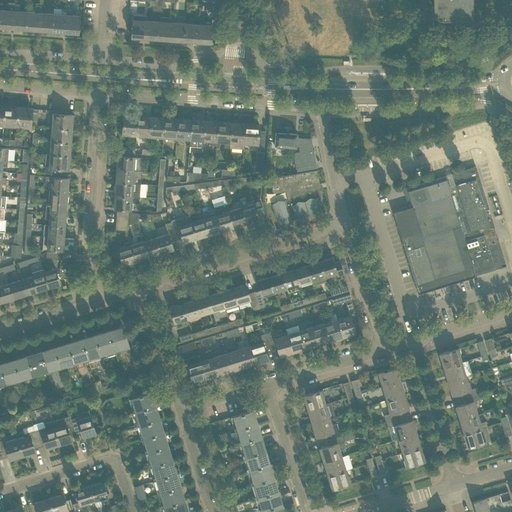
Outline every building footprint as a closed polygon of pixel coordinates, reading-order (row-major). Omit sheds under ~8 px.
[(350,21),(368,21),(368,0),(333,0),(333,4),(337,4),(337,14),(350,15),(350,21)] [(435,0),(436,13),(441,13),(441,18),(454,18),(454,21),(470,20),(468,0),(435,0)] [(8,3),(8,10),(0,9),(0,10),(0,27),(7,28),(7,29),(12,30),(14,5),(14,4),(8,3)] [(17,28),(25,29),(27,12),(19,11),(19,4),(14,4),(12,29),(17,30),(17,28)] [(34,31),(38,31),(40,6),(35,5),(35,13),(27,12),(25,29),(34,29),(34,31)] [(60,33),(65,33),(67,10),(61,9),(61,15),(53,14),(52,31),(60,31),(60,33)] [(72,10),(67,10),(65,33),(69,34),(70,32),(77,33),(78,33),(80,16),(79,16),(71,15),(72,10)] [(40,12),(38,32),(43,32),(43,30),(52,31),(53,14),(40,12)] [(140,39),(144,39),(146,21),(146,15),(133,14),(131,37),(132,37),(140,37),(140,39)] [(211,36),(217,36),(218,20),(211,20),(211,25),(198,25),(197,43),(202,43),(202,42),(210,42),(210,43),(211,43),(211,36)] [(149,38),(158,39),(159,22),(146,21),(144,39),(149,40),(149,38)] [(166,41),(171,41),(172,23),(159,22),(158,39),(166,39),(166,41)] [(176,40),(184,41),(185,24),(172,23),(171,41),(175,41),(176,40)] [(192,43),(197,43),(198,25),(185,24),(184,41),(192,41),(192,43)] [(18,107),(4,106),(3,125),(17,126),(18,107)] [(32,108),(18,107),(17,126),(30,127),(30,126),(32,109),(32,108)] [(53,123),(53,127),(72,129),(72,128),(71,128),(72,115),(73,116),(73,115),(54,113),(53,123)] [(136,134),(137,116),(124,115),(122,133),(132,134),(136,134)] [(137,116),(136,134),(149,135),(151,117),(137,116)] [(164,118),(151,117),(149,135),(163,136),(164,118)] [(178,119),(164,118),(163,136),(176,137),(178,119)] [(178,119),(176,137),(190,138),(191,120),(178,119)] [(191,120),(190,138),(189,146),(203,147),(203,139),(205,120),(191,120)] [(203,139),(210,140),(209,144),(217,145),(217,140),(218,121),(205,120),(203,139)] [(232,122),(218,121),(217,140),(225,141),(224,147),(230,147),(232,122)] [(232,122),(230,147),(230,148),(243,149),(244,142),(245,123),(232,122)] [(245,123),(244,142),(257,143),(257,149),(264,149),(265,131),(258,131),(259,124),(245,123)] [(52,141),(71,142),(70,141),(71,129),(72,129),(53,127),(52,141)] [(297,173),(314,170),(313,165),(316,164),(311,139),(297,138),(297,134),(275,132),(274,146),(299,148),(299,152),(293,153),(296,168),(297,173)] [(52,141),(51,154),(70,155),(69,155),(70,142),(71,142),(52,141)] [(46,154),(44,173),(66,175),(67,169),(69,169),(69,168),(68,168),(69,156),(70,156),(70,155),(51,154),(46,154)] [(135,157),(128,156),(118,156),(117,169),(134,170),(135,157)] [(174,176),(173,182),(179,182),(180,182),(182,182),(186,182),(187,182),(187,177),(188,172),(188,169),(174,168),(174,171),(174,176)] [(134,170),(117,169),(116,182),(140,184),(141,171),(134,170)] [(272,178),(272,190),(272,191),(272,192),(273,192),(274,192),(275,192),(288,189),(291,198),(288,199),(284,200),(273,204),(272,204),(278,223),(279,223),(290,220),(297,218),(320,210),(319,206),(321,205),(322,205),(322,204),(323,204),(323,203),(320,190),(320,189),(317,190),(316,184),(319,184),(319,183),(316,170),(272,178)] [(407,191),(412,207),(395,212),(418,289),(446,281),(474,273),(474,272),(501,264),(493,237),(473,171),(453,177),(456,185),(449,187),(446,179),(407,191)] [(187,177),(187,182),(194,181),(194,178),(201,179),(201,173),(188,172),(187,177)] [(47,188),(49,188),(67,190),(68,178),(52,177),(52,182),(48,182),(47,188)] [(140,184),(116,182),(115,195),(139,197),(140,184)] [(67,190),(49,188),(48,200),(51,201),(66,202),(67,190)] [(139,197),(115,195),(114,208),(130,210),(131,202),(138,203),(139,197)] [(212,199),(214,206),(227,202),(225,195),(212,199)] [(253,200),(246,202),(244,197),(239,199),(241,207),(246,223),(259,219),(257,214),(263,212),(260,202),(260,200),(254,202),(253,200)] [(66,202),(51,201),(50,206),(46,206),(45,212),(65,214),(66,202)] [(226,203),(214,207),(214,208),(221,231),(234,227),(229,211),(226,203)] [(246,223),(241,207),(229,211),(234,227),(246,223)] [(221,231),(214,208),(202,212),(204,218),(209,235),(221,231)] [(65,214),(45,212),(45,219),(49,219),(49,225),(64,226),(65,214)] [(116,218),(116,223),(127,225),(137,222),(137,220),(137,219),(137,218),(138,214),(138,213),(128,212),(128,218),(116,218)] [(190,222),(188,215),(183,217),(175,220),(175,219),(170,221),(171,222),(176,240),(182,239),(183,242),(196,239),(191,222),(190,222)] [(204,218),(191,222),(196,239),(209,235),(204,218)] [(165,224),(168,234),(156,237),(161,253),(173,250),(171,242),(176,240),(171,222),(165,224)] [(44,224),(43,236),(63,238),(64,226),(49,225),(44,224)] [(63,238),(43,236),(42,250),(41,250),(41,251),(47,249),(63,250),(63,238)] [(156,237),(143,241),(148,257),(161,253),(156,237)] [(148,257),(143,241),(130,245),(135,261),(148,257)] [(118,249),(117,246),(111,247),(115,259),(120,257),(122,265),(135,261),(130,245),(129,242),(124,243),(125,247),(118,249)] [(11,244),(11,252),(21,253),(21,248),(21,245),(16,245),(13,244),(11,244)] [(339,261),(334,263),(332,257),(319,261),(324,277),(336,273),(337,276),(343,274),(339,261)] [(324,277),(319,261),(307,265),(312,281),(313,286),(325,282),(324,277)] [(312,281),(307,265),(294,269),(299,285),(312,281)] [(38,274),(32,276),(37,291),(48,288),(43,269),(37,271),(38,274)] [(43,269),(48,288),(60,284),(55,269),(44,272),(43,269)] [(294,269),(281,273),(286,289),(299,285),(294,269)] [(281,273),(269,276),(274,293),(286,289),(281,273)] [(37,291),(32,276),(21,280),(25,295),(37,291)] [(259,290),(254,292),(258,308),(264,306),(261,296),(274,293),(269,276),(256,280),(259,290)] [(21,280),(9,283),(14,298),(25,295),(21,280)] [(9,283),(0,286),(0,294),(3,304),(7,302),(7,300),(14,298),(9,283)] [(245,284),(233,288),(237,304),(249,300),(252,309),(258,308),(254,292),(248,293),(245,284)] [(345,286),(335,288),(329,290),(331,296),(347,291),(345,286)] [(237,304),(233,288),(220,291),(225,307),(237,304)] [(220,291),(207,295),(212,311),(215,321),(219,320),(218,316),(220,312),(226,311),(225,307),(220,291)] [(207,295),(195,299),(200,315),(212,311),(207,295)] [(318,300),(316,295),(303,299),(305,304),(318,300)] [(343,296),(333,299),(331,299),(333,305),(344,302),(343,296)] [(200,315),(195,299),(182,303),(187,319),(200,315)] [(303,299),(291,303),(292,308),(305,304),(303,299)] [(343,317),(337,319),(343,336),(355,333),(351,318),(356,316),(352,302),(346,304),(347,308),(341,309),(343,317)] [(182,303),(169,307),(171,313),(166,315),(169,327),(176,325),(175,322),(187,319),(182,303)] [(292,308),(291,303),(277,307),(279,312),(292,308)] [(241,318),(229,322),(230,327),(242,324),(241,318)] [(337,319),(325,323),(330,340),(343,336),(337,319)] [(229,322),(216,325),(218,331),(230,327),(229,322)] [(325,323),(312,327),(317,344),(330,340),(325,323)] [(216,325),(203,329),(205,335),(218,331),(216,325)] [(109,330),(108,330),(115,352),(115,349),(125,346),(126,350),(129,349),(129,348),(122,326),(121,326),(122,327),(109,330)] [(305,348),(299,331),(298,326),(285,330),(287,335),(292,352),(305,348)] [(317,344),(312,327),(299,331),(305,348),(317,344)] [(203,329),(190,333),(192,339),(205,335),(203,329)] [(95,334),(104,364),(107,363),(107,362),(108,361),(108,360),(109,360),(110,360),(110,359),(111,359),(112,360),(113,360),(114,361),(118,360),(115,352),(108,330),(108,331),(95,335),(95,334)] [(292,352),(287,335),(280,337),(279,335),(273,337),(272,332),(266,333),(270,345),(276,343),(280,356),(292,352)] [(190,333),(188,334),(179,337),(180,342),(192,339),(190,333)] [(270,345),(266,333),(261,335),(262,340),(256,342),(257,344),(250,346),(255,363),(268,359),(264,347),(270,345)] [(81,338),(88,361),(90,368),(104,364),(95,334),(94,334),(94,335),(82,339),(81,338)] [(68,342),(74,365),(75,365),(74,362),(85,358),(86,362),(88,361),(81,338),(81,339),(68,343),(68,342)] [(494,350),(494,348),(491,338),(485,340),(488,352),(494,350)] [(194,341),(192,342),(182,345),(184,351),(195,347),(194,341)] [(486,353),(485,350),(482,341),(476,343),(480,354),(486,353)] [(54,346),(61,369),(60,366),(71,363),(72,366),(75,365),(74,365),(68,342),(67,342),(67,343),(54,347),(54,346)] [(41,350),(40,350),(47,373),(48,374),(61,370),(61,369),(54,346),(54,348),(41,352),(41,350)] [(255,363),(250,346),(238,349),(243,367),(255,363)] [(461,355),(459,348),(440,354),(444,368),(461,362),(459,355),(461,355)] [(243,367),(238,349),(225,353),(230,371),(243,367)] [(27,355),(34,377),(33,374),(44,371),(45,375),(48,374),(47,373),(40,350),(40,351),(27,355)] [(204,352),(207,359),(200,361),(205,378),(218,375),(212,357),(209,350),(204,352)] [(230,371),(225,353),(212,357),(218,375),(230,371)] [(13,359),(20,381),(19,378),(30,375),(31,379),(34,378),(34,377),(27,355),(26,355),(27,356),(14,359),(13,359)] [(0,363),(0,364),(7,385),(6,382),(17,379),(18,383),(21,382),(20,381),(13,359),(13,360),(0,364),(0,363)] [(193,363),(193,361),(187,363),(192,382),(205,378),(200,361),(193,363)] [(461,362),(444,368),(448,381),(465,376),(461,362)] [(396,367),(376,373),(379,380),(380,380),(382,386),(400,381),(396,367)] [(465,376),(448,381),(452,395),(465,391),(466,397),(478,393),(476,387),(471,389),(469,383),(467,383),(465,376)] [(97,391),(103,389),(100,379),(94,381),(96,385),(97,391)] [(360,391),(359,389),(357,379),(351,381),(354,393),(360,391)] [(400,381),(382,386),(387,400),(404,395),(400,381)] [(348,382),(342,384),(346,395),(352,394),(348,382)] [(97,391),(96,385),(87,387),(89,393),(97,391)] [(325,397),(322,390),(303,396),(308,410),(325,405),(322,397),(325,397)] [(139,395),(128,399),(133,413),(156,406),(156,405),(155,405),(151,393),(152,392),(151,392),(139,395)] [(478,393),(466,397),(468,402),(455,406),(460,420),(477,415),(475,408),(477,407),(475,401),(480,399),(478,393)] [(389,407),(387,408),(389,414),(384,416),(386,422),(397,418),(396,412),(408,409),(404,395),(387,400),(389,407)] [(325,405),(308,410),(312,423),(329,418),(335,416),(330,403),(325,405)] [(133,413),(131,413),(135,427),(137,426),(160,419),(159,419),(155,406),(156,406),(133,413)] [(76,418),(71,419),(76,436),(81,434),(82,437),(95,433),(88,410),(75,414),(76,418)] [(235,431),(258,424),(253,410),(230,417),(235,431)] [(477,415),(460,420),(464,434),(481,429),(486,427),(487,427),(485,422),(479,423),(477,415)] [(11,417),(10,418),(12,422),(16,424),(19,417),(16,416),(11,417)] [(64,417),(51,421),(59,445),(71,441),(70,437),(76,436),(71,419),(65,421),(64,417)] [(331,425),(329,418),(312,423),(316,437),(328,433),(330,438),(342,435),(340,429),(338,430),(336,424),(331,425)] [(399,424),(397,418),(386,422),(388,428),(393,426),(395,432),(397,432),(399,439),(416,434),(412,420),(399,424)] [(160,419),(137,426),(141,440),(164,433),(164,432),(163,433),(159,420),(160,419)] [(44,424),(45,427),(34,431),(39,447),(45,445),(46,449),(59,445),(51,421),(44,424)] [(507,422),(501,424),(505,436),(511,434),(507,422)] [(262,437),(258,424),(235,431),(239,444),(262,437)] [(39,447),(34,431),(33,426),(22,429),(23,431),(15,433),(22,456),(35,452),(34,449),(39,447)] [(464,434),(468,448),(490,441),(486,427),(481,429),(464,434)] [(342,435),(330,438),(332,444),(319,448),(324,463),(341,457),(339,450),(346,447),(344,441),(354,438),(353,432),(342,435)] [(22,456),(15,433),(0,437),(0,448),(3,458),(9,456),(10,460),(22,456)] [(164,433),(141,440),(145,453),(146,453),(168,446),(167,446),(163,433),(164,433)] [(420,447),(416,434),(399,439),(403,453),(420,447)] [(266,451),(262,437),(239,444),(243,458),(266,451)] [(168,446),(146,453),(146,454),(149,453),(152,462),(148,463),(149,467),(150,467),(172,460),(172,459),(172,460),(168,447),(168,446)] [(420,447),(403,453),(405,460),(403,460),(405,467),(424,461),(420,447)] [(270,465),(266,451),(243,458),(247,472),(270,465)] [(345,471),(341,457),(324,463),(328,476),(345,471)] [(172,460),(150,467),(153,466),(156,476),(152,477),(153,481),(154,480),(177,474),(177,473),(176,473),(172,460),(173,460),(172,460)] [(382,461),(376,463),(379,475),(385,473),(382,461)] [(373,464),(368,466),(371,477),(377,476),(373,464)] [(274,478),(270,465),(247,472),(251,485),(274,478)] [(347,477),(345,471),(328,476),(332,489),(351,483),(349,477),(347,477)] [(177,474),(154,480),(154,481),(157,480),(159,486),(155,487),(158,494),(181,487),(180,487),(176,474),(177,474)] [(274,478),(251,485),(255,499),(278,492),(274,478)] [(103,481),(89,486),(95,507),(104,504),(103,502),(109,501),(103,481)] [(134,487),(139,500),(144,498),(140,485),(134,487)] [(89,486),(75,490),(77,495),(70,497),(74,511),(77,511),(82,511),(82,508),(86,507),(86,509),(95,507),(89,486)] [(181,487),(158,494),(161,493),(164,503),(161,504),(162,508),(163,508),(185,501),(185,500),(184,500),(180,488),(181,487)] [(261,511),(283,505),(278,492),(255,499),(259,511),(261,511)] [(63,511),(68,511),(66,503),(63,493),(48,498),(52,511),(63,511)] [(510,499),(501,502),(499,494),(471,502),(471,503),(473,502),(475,511),(479,511),(511,502),(510,499)] [(52,511),(48,498),(33,503),(36,511),(52,511)] [(185,501),(163,508),(165,507),(167,511),(187,511),(184,501),(185,501)] [(511,502),(479,511),(504,511),(503,508),(511,505),(511,502)]
